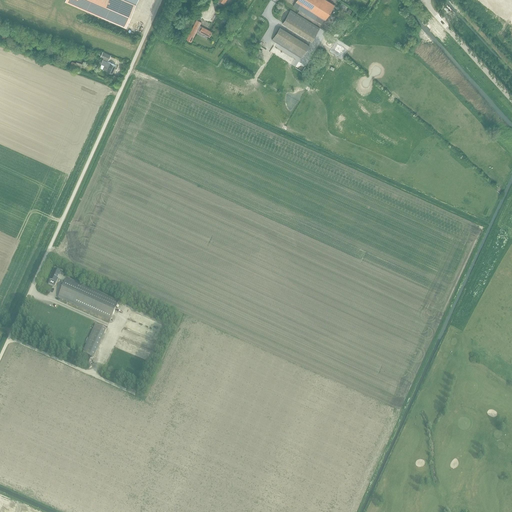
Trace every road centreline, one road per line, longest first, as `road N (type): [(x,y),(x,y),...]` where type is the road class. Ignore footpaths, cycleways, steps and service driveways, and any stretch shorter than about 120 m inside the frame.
road 1 (unclassified): [(0,356),(160,0)]
road 2 (unclassified): [(511,101),(424,1)]
